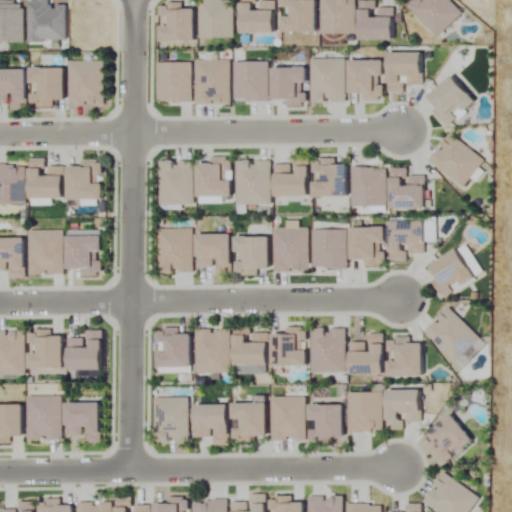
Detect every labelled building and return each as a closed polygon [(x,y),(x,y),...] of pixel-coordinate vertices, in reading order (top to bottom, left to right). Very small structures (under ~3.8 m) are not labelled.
[(235,0),(201,0),(202,38),(235,38),(235,0)] [(244,0),(244,34),(279,34),(279,1),(258,1),(257,0),(244,0)] [(285,0),(285,15),(286,15),(286,33),(319,33),(318,0),(285,0)] [(323,0),(323,34),(357,34),(356,0),(323,0)] [(397,40),(397,8),(378,8),(378,0),(363,0),(363,40),(397,40)] [(463,13),(450,0),(414,0),(408,6),(439,37),(463,13)] [(197,5),(163,5),(163,42),(197,42),(197,5)] [(406,85),(425,85),(425,53),(392,53),(392,93),(406,93),(406,85)] [(314,102),(347,102),(347,58),(314,58),(314,102)] [(364,100),(384,100),(384,77),(387,77),(387,60),(353,60),(353,94),(364,94),(364,100)] [(71,61),(71,106),(106,106),(106,61),(71,61)] [(232,105),(232,61),(197,61),(197,105),(232,105)] [(158,62),(158,102),(193,102),(193,62),(158,62)] [(236,62),(236,101),(270,101),(270,62),(236,62)] [(0,102),(12,102),(12,110),(29,110),(29,69),(0,68),(0,102)] [(54,107),(54,101),(68,101),(68,68),(34,68),(34,107),(54,107)] [(276,68),(276,99),(287,99),(287,105),(309,105),(309,68),(276,68)] [(435,110),(449,126),(478,100),(456,75),(431,97),(439,106),(435,110)] [(430,159),(464,187),(486,161),(452,133),(430,159)] [(278,196),(312,196),(311,156),(297,156),(297,173),(292,173),(292,164),(278,165),(278,196)] [(201,197),(235,197),(235,158),(212,158),(212,163),(201,163),(201,197)] [(337,158),(317,158),(317,196),(350,196),(350,164),(337,164),(337,158)] [(32,197),(67,197),(67,165),(47,165),(47,159),(32,159),(32,197)] [(106,199),(106,182),(103,182),(103,160),(82,160),(82,166),(71,166),(71,199),(106,199)] [(195,160),(161,160),(161,205),(195,205),(195,160)] [(272,205),(272,160),(238,160),(238,205),(272,205)] [(0,204),(27,204),(27,164),(0,163),(0,204)] [(354,206),(388,206),(388,167),(354,167),(354,206)] [(393,168),(393,208),(428,208),(428,175),(409,176),(409,168),(393,168)] [(426,221),(393,221),(393,261),(408,261),(408,254),(426,254),(426,221)] [(388,265),(388,227),(354,227),(354,259),(366,259),(366,265),(388,265)] [(194,228),(161,228),(161,272),(194,272),(194,228)] [(310,228),(276,228),(276,272),(310,272),(310,228)] [(65,274),(65,230),(31,230),(31,274),(65,274)] [(348,230),(315,230),(315,269),(348,269),(348,230)] [(234,275),(234,234),(201,234),(201,266),(218,266),(218,275),(234,275)] [(105,235),(70,235),(70,269),(82,269),(82,275),(105,275),(105,235)] [(238,253),(245,253),(245,261),(240,261),(240,273),(273,274),(273,237),(238,237),(238,253)] [(11,278),(28,278),(28,238),(0,238),(0,269),(11,270),(11,278)] [(434,280),(444,298),(485,275),(468,245),(432,265),(439,276),(434,280)] [(459,364),(482,340),(450,307),(426,331),(459,364)] [(271,365),(271,333),(252,333),(252,326),(237,326),(237,365),(271,365)] [(276,334),(276,366),(309,366),(310,350),(306,350),(306,327),(287,327),(287,334),(276,334)] [(347,372),(347,328),(314,328),(314,372),(347,372)] [(198,329),(198,373),(232,373),(232,329),(198,329)] [(26,330),(0,330),(0,375),(26,375),(26,330)] [(33,370),(67,369),(66,335),(53,335),(52,330),(32,330),(33,370)] [(105,370),(105,330),(87,330),(87,338),(72,338),(72,370),(105,370)] [(194,367),(194,330),(161,330),(161,352),(160,352),(160,367),(194,367)] [(371,334),(371,343),(353,343),(353,374),(387,374),(387,334),(371,334)] [(410,336),(392,336),(392,377),(427,377),(427,343),(410,343),(410,336)] [(424,422),(424,390),(390,390),(390,430),(405,430),(405,422),(424,422)] [(350,393),(350,432),(385,432),(385,393),(350,393)] [(29,397),(29,440),(64,440),(64,397),(29,397)] [(156,442),(191,442),(191,397),(156,397),(156,442)] [(274,397),(274,440),(308,440),(308,397),(274,397)] [(103,444),(103,403),(68,403),(68,435),(86,435),(86,444),(103,444)] [(237,443),(257,443),(257,437),(271,437),(270,403),(236,404),(237,443)] [(26,438),(26,405),(0,404),(0,442),(12,443),(12,438),(26,438)] [(215,445),(232,445),(232,405),(197,405),(197,438),(215,438),(215,445)] [(347,405),(313,405),(313,442),(347,442),(347,405)] [(476,440),(453,414),(429,436),(436,444),(431,449),(447,467),(476,440)] [(426,502),(440,511),(471,511),(481,498),(446,473),(426,502)] [(295,496),(274,496),(274,511),(307,511),(307,503),(295,503),(295,496)] [(344,511),(344,496),(311,496),(310,511),(344,511)] [(153,511),(153,505),(134,505),(134,497),(119,498),(119,511),(153,511)] [(191,511),(191,498),(169,498),(169,504),(158,504),(158,511),(191,511)] [(268,511),(268,498),(252,498),(253,502),(234,502),(234,511),(268,511)] [(42,511),(76,511),(76,505),(62,505),(62,499),(43,499),(42,511)] [(228,511),(229,500),(196,500),(195,511),(228,511)] [(38,511),(38,502),(21,502),(21,510),(4,510),(3,511),(38,511)] [(80,503),(79,511),(113,511),(114,503),(80,503)]
